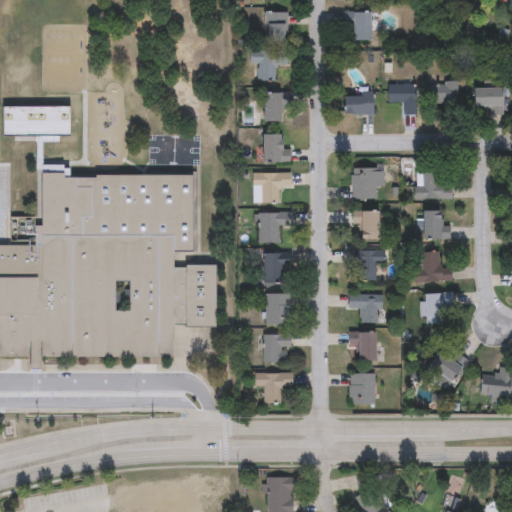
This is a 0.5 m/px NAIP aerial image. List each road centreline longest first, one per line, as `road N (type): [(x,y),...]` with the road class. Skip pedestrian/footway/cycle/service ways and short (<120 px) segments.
road 1 (tertiary): [(511,423),(215,425),(130,431),(0,458)]
road 2 (tertiary): [(0,482),(167,454),(511,454)]
road 3 (residential): [(328,511),(321,0)]
road 4 (residential): [(483,142),(486,309),(511,325)]
road 5 (residential): [(511,139),(321,144)]
